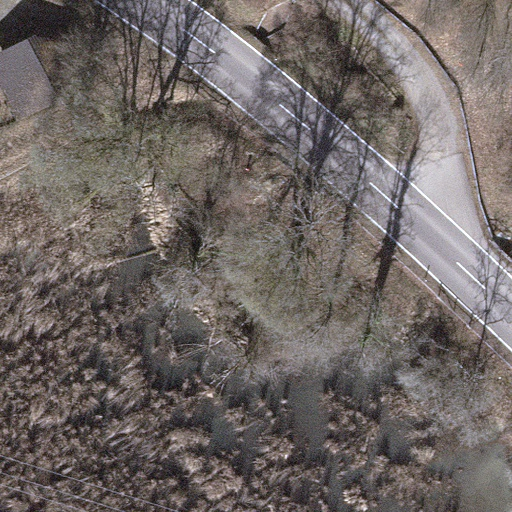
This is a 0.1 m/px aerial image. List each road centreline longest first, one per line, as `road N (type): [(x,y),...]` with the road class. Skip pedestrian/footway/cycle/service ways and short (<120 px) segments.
road 1 (secondary): [(152,0),(262,86),(511,308)]
road 2 (track): [(349,0),(431,74),(445,157),(425,226)]
